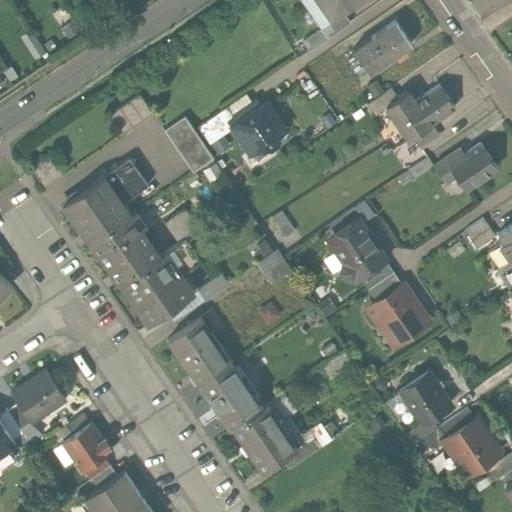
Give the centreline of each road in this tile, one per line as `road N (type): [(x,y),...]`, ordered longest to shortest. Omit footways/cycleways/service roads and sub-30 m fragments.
road 1 (residential): [(210,511),(70,306)]
road 2 (secondary): [(188,0),(0,125)]
